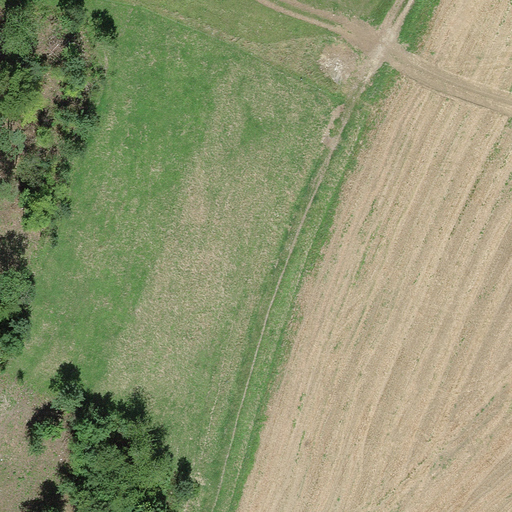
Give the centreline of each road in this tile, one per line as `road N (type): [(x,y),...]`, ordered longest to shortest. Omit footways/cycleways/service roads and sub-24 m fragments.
road 1 (track): [(195,511),(283,246)]
road 2 (track): [(402,0),(283,246)]
